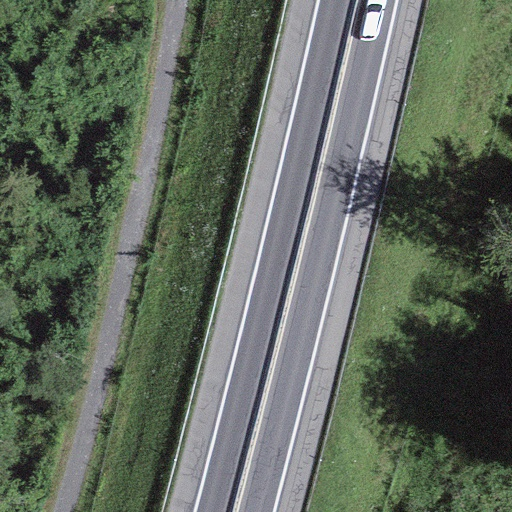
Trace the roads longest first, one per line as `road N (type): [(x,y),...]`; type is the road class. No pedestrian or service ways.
road 1 (track): [(49,511),(173,0)]
road 2 (trunk): [(255,511),(378,0)]
road 3 (trunk): [(334,0),(216,511)]
